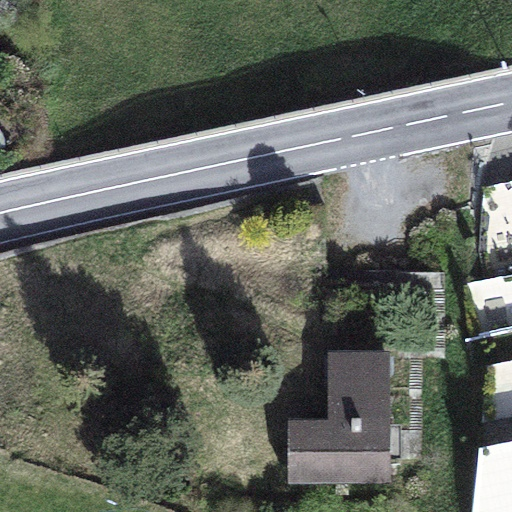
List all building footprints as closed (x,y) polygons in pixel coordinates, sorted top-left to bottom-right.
[(511,182),(484,188),(478,257),(499,252),(503,205),(511,202),(511,182)] [(511,202),(503,205),(499,252),(501,265),(511,262),(511,202)] [(482,424),(511,417),(511,361),(488,366),(482,424)] [(289,482),(390,482),(389,362),(329,362),(329,422),(288,422),(289,482)] [(472,511),(511,511),(511,441),(479,448),(472,511)]
